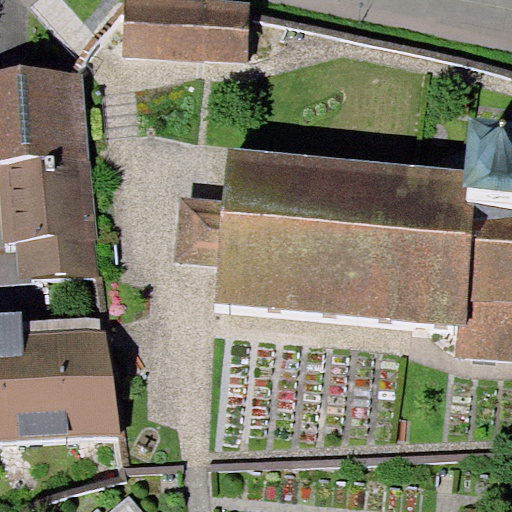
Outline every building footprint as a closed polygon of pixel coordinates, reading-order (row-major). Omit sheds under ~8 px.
[(253,18),(125,11),(123,61),(234,66),(250,67),(253,18)] [(0,173),(76,169),(70,83),(0,87),(0,173)] [(467,186),(224,166),(219,215),(181,210),(175,276),(212,280),(209,320),(455,341),(453,362),(511,365),(511,166),(469,162),(467,186)] [(21,286),(84,282),(76,169),(0,173),(0,250),(18,249),(21,286)] [(0,455),(111,443),(99,349),(21,357),(20,344),(0,345),(0,455)] [(142,511),(126,494),(104,511),(100,511),(95,506),(87,511),(142,511)]
